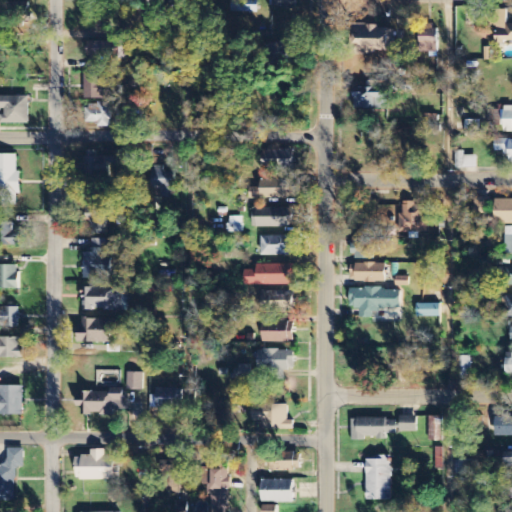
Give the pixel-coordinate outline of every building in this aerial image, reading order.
[(255,13),(255,0),(229,0),(229,13),(255,13)] [(265,0),(266,8),(295,7),(294,0),(265,0)] [(511,44),(511,24),(508,24),(508,10),(498,10),(498,45),(511,44)] [(394,53),(394,27),(357,26),(356,52),(394,53)] [(438,53),(439,27),(422,26),(421,53),(438,53)] [(126,61),(125,42),(89,43),(89,62),(126,61)] [(267,44),(268,54),(285,53),(285,43),(267,44)] [(85,76),(86,99),(123,98),(122,75),(85,76)] [(425,96),(438,95),(438,81),(424,81),(425,96)] [(353,109),(390,110),(390,92),(381,92),(381,82),(365,82),(365,87),(354,87),(353,109)] [(29,97),(0,97),(0,125),(29,125),(29,97)] [(86,123),(98,124),(98,128),(110,128),(110,104),(86,104),(86,123)] [(496,152),(509,152),(509,163),(511,162),(511,140),(496,140),(496,152)] [(294,151),(263,150),(262,171),(293,172),(294,151)] [(456,169),(478,169),(477,156),(464,157),(464,152),(455,152),(456,169)] [(0,206),(17,207),(17,195),(20,195),(21,172),(17,172),(18,155),(0,154),(0,206)] [(115,165),(115,156),(87,156),(86,177),(110,178),(110,165),(115,165)] [(175,173),(165,173),(165,167),(152,167),(153,190),(161,190),(162,199),(176,198),(175,173)] [(250,199),(293,200),(294,188),(289,188),(289,181),(261,181),(261,189),(250,189),(250,199)] [(475,215),(489,215),(488,199),(475,199),(475,215)] [(511,225),(511,200),(496,200),(495,225),(511,225)] [(410,234),(410,240),(420,240),(419,234),(428,234),(428,203),(401,204),(401,234),(410,234)] [(107,236),(108,219),(112,219),(112,207),(88,206),(88,235),(107,236)] [(293,229),(293,209),(255,208),(255,228),(293,229)] [(244,218),(229,218),(229,233),(243,234),(244,218)] [(0,246),(19,246),(19,232),(15,232),(14,223),(0,223),(0,246)] [(262,256),(294,256),(294,237),(262,237),(262,256)] [(353,259),(377,260),(377,239),(354,238),(353,259)] [(84,279),(113,279),(113,255),(110,255),(110,240),(93,240),(92,251),(85,251),(84,279)] [(417,254),(397,255),(397,264),(417,264),(417,254)] [(386,283),(387,265),(351,264),(351,282),(386,283)] [(20,266),(0,265),(0,289),(19,291),(20,266)] [(258,271),(245,271),(245,285),(294,286),(294,266),(258,265),(258,271)] [(123,312),(123,290),(86,289),(86,297),(84,297),(84,311),(123,312)] [(350,290),(351,309),(360,309),(360,319),(373,318),(373,310),(402,310),(402,289),(350,290)] [(294,292),(263,293),(263,311),(294,310),(294,292)] [(511,317),(511,295),(504,295),(503,318),(511,317)] [(442,305),(418,304),(417,318),(441,319),(442,305)] [(0,328),(20,328),(19,308),(0,308),(0,328)] [(78,343),(111,344),(112,320),(85,320),(84,327),(79,327),(78,343)] [(263,343),(294,343),(293,323),(262,324),(263,343)] [(23,339),(0,338),(0,358),(22,359),(23,339)] [(295,351),(258,350),(258,371),(295,372),(295,351)] [(471,357),(459,357),(459,386),(472,386),(471,357)] [(252,366),(237,365),(237,380),(251,381),(252,366)] [(144,391),(144,373),(128,373),(128,391),(144,391)] [(0,414),(24,415),(24,387),(0,387),(0,414)] [(181,412),(181,389),(157,390),(157,397),(151,397),(152,408),(159,408),(159,412),(181,412)] [(126,410),(126,394),(78,394),(78,403),(85,403),(85,416),(115,415),(115,410),(126,410)] [(254,422),(263,422),(263,431),(294,430),(294,421),(289,421),(288,405),(253,406),(254,422)] [(400,433),(418,433),(418,417),(400,417),(400,433)] [(443,442),(443,418),(431,417),(430,442),(443,442)] [(511,418),(495,419),(496,438),(511,437),(511,418)] [(397,419),(352,420),(352,440),(388,440),(388,435),(397,435),(397,419)] [(0,502),(16,502),(16,469),(25,469),(25,450),(7,449),(7,467),(0,466),(0,502)] [(119,481),(119,467),(114,467),(114,456),(106,456),(106,450),(91,450),(91,457),(77,457),(77,481),(119,481)] [(301,472),(302,462),(296,462),(296,456),(271,456),(271,472),(301,472)] [(367,501),(392,501),(391,456),(379,456),(379,460),(367,461),(367,501)] [(472,460),(459,460),(459,477),(473,477),(472,460)] [(211,471),(212,511),(229,511),(229,470),(211,471)] [(294,504),(294,481),(263,481),(262,503),(294,504)]
